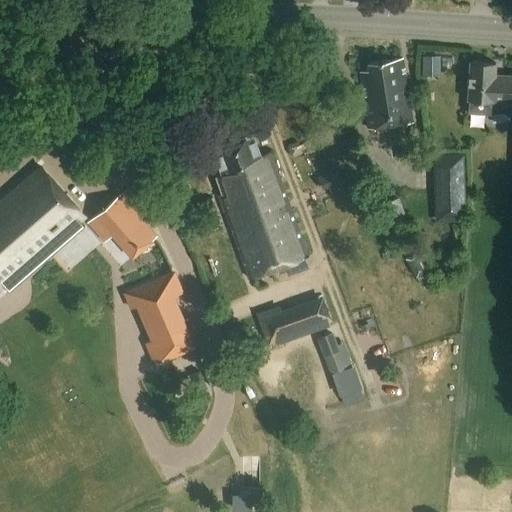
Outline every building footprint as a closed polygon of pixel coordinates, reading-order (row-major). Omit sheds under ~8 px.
[(423,57),(422,77),(439,77),(440,57),(423,57)] [(410,125),(400,59),(368,64),(369,72),(359,73),(367,131),(410,125)] [(470,63),(468,100),(469,100),(468,115),(490,116),(491,104),(499,105),(511,105),(511,76),(494,76),(495,65),(470,63)] [(270,153),(260,156),(252,133),(212,148),(222,175),(216,178),(222,195),(218,196),(248,278),(308,256),(270,153)] [(463,155),(433,156),(435,207),(465,206),(463,155)] [(0,292),(83,218),(39,169),(0,203),(0,292)] [(86,222),(103,242),(110,236),(131,260),(157,236),(119,193),(86,222)] [(214,209),(211,198),(198,203),(201,213),(214,209)] [(406,259),(416,279),(428,273),(418,253),(406,259)] [(171,361),(169,358),(194,348),(185,327),(183,328),(171,299),(182,294),(173,274),(125,295),(131,310),(138,307),(153,341),(146,344),(156,367),(171,361)] [(303,310),(274,319),(283,344),(311,334),(303,310)] [(333,333),(317,339),(329,374),(344,369),(336,346),(337,346),(333,333)]
